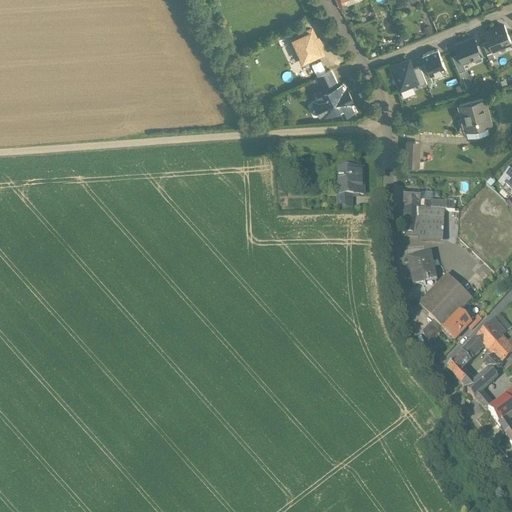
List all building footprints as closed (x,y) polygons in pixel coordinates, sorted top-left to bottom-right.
[(341,0),(335,0),(339,9),(345,6),(342,0),(341,0)] [(504,25),(485,33),(492,50),(498,48),(498,49),(505,46),(504,45),(511,43),(504,25)] [(290,39),(302,64),(323,55),(311,30),(290,39)] [(482,60),(473,38),(455,45),(462,63),(473,58),(475,63),(482,60)] [(446,70),(438,50),(422,56),(430,76),(435,75),(441,73),(441,72),(446,70)] [(417,83),(408,60),(391,68),(399,90),(417,83)] [(330,71),(316,78),(322,91),(324,94),(338,87),(336,82),(335,82),(330,71)] [(338,87),(324,94),(325,97),(315,102),(315,103),(316,106),(316,109),(318,111),(319,113),(321,115),(322,117),(341,108),(344,115),(355,110),(343,85),(338,87)] [(483,98),(459,104),(466,131),(487,125),(482,106),(485,105),(483,98)] [(415,143),(406,142),(405,168),(414,168),(414,162),(419,162),(419,149),(415,149),(415,143)] [(362,169),(338,169),(338,179),(342,179),(342,194),(342,195),(350,195),(362,194),(362,169)] [(511,173),(500,186),(511,198),(511,173)] [(421,193),(403,193),(403,209),(420,209),(420,203),(421,193)] [(350,195),(342,195),(342,194),(337,194),(338,208),(350,208),(350,195)] [(420,209),(403,209),(401,234),(418,234),(420,209)] [(443,246),(445,211),(431,210),(420,209),(418,234),(418,244),(443,246)] [(429,263),(428,254),(408,258),(413,284),(424,282),(426,295),(436,287),(435,280),(432,262),(429,263)] [(446,274),(436,287),(426,295),(424,298),(419,302),(418,304),(444,328),(461,310),(472,298),(446,274)] [(444,328),(443,329),(454,340),(472,321),(469,318),(464,318),(464,314),(461,310),(444,328)] [(510,329),(498,315),(489,324),(501,337),(510,329)] [(431,323),(423,331),(429,343),(440,332),(431,323)] [(489,324),(476,337),(484,346),(487,350),(501,337),(489,324)] [(476,337),(462,352),(463,353),(470,360),(484,346),(476,337)] [(511,349),(506,344),(493,355),(502,366),(511,355),(511,349)] [(463,353),(448,367),(457,378),(464,371),(462,369),(471,361),(470,360),(463,353)] [(493,355),(484,363),(489,369),(494,373),(503,366),(502,366),(493,355)] [(479,379),(474,383),(469,377),(462,383),(475,398),(497,378),(494,373),(489,369),(479,379)] [(464,371),(457,378),(462,383),(469,377),(464,371)] [(475,374),(473,374),(469,377),(474,383),(479,379),(475,374)] [(494,407),(489,411),(498,424),(506,419),(511,414),(511,406),(506,398),(494,407)] [(494,407),(487,399),(481,404),(487,412),(489,411),(494,407)] [(506,419),(498,424),(500,427),(508,422),(506,419)] [(511,426),(508,422),(500,427),(505,434),(506,433),(511,429),(511,426)]
